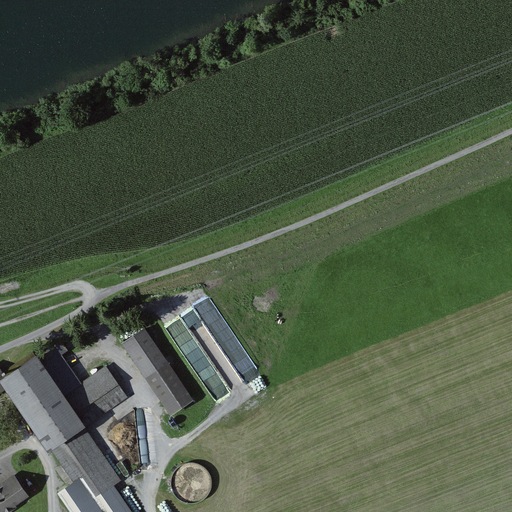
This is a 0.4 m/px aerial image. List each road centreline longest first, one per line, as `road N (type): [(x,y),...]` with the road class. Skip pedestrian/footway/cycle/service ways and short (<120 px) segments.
road 1 (unclassified): [(0,349),(142,278),(267,239),(511,133)]
road 2 (track): [(0,324),(102,297),(65,286),(0,305)]
